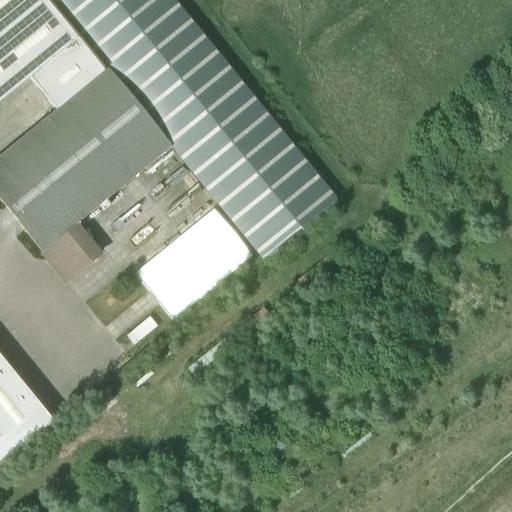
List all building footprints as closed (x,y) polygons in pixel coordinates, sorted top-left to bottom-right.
[(335,201),(171,0),(0,0),(0,102),(30,78),(57,111),(107,69),(110,67),(171,147),(263,260),(335,201)] [(171,147),(107,69),(57,111),(0,157),(0,200),(41,251),(76,224),(171,147)] [(135,273),(173,321),(252,257),(213,210),(135,273)] [(90,265),(101,256),(77,225),(65,234),(53,244),(78,275),(90,265)] [(0,466),(52,424),(0,359),(0,466)]
